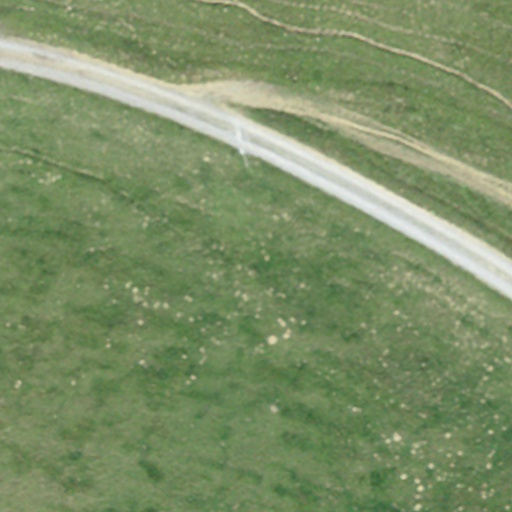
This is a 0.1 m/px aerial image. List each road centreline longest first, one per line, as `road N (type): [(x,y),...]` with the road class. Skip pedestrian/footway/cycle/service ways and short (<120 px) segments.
road 1 (track): [(144,99),(485,271),(511,295)]
road 2 (track): [(0,70),(144,99)]
